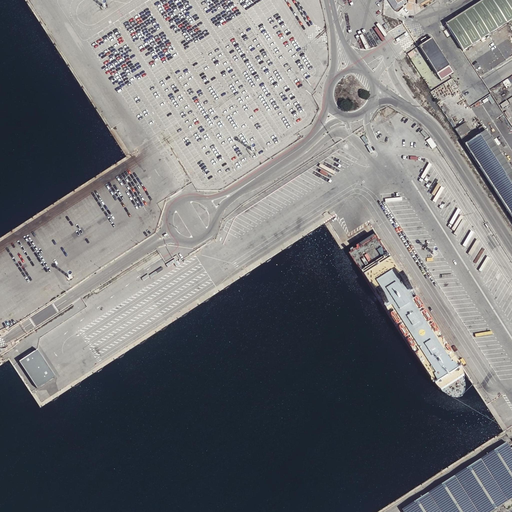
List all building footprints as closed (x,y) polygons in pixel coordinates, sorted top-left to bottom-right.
[(407,3),(404,0),(403,0),(397,5),(393,0),(390,0),(391,2),(389,3),(394,10),(407,3)] [(511,18),(511,0),(483,0),(446,24),(449,28),(463,50),(511,18)] [(453,73),(429,35),(416,43),(441,80),(453,73)] [(464,123),(455,129),(460,137),(465,134),(469,131),(464,123)] [(511,168),(487,130),(483,124),(479,127),(483,132),(466,144),(481,166),(511,214),(511,168)] [(37,389),(55,377),(38,351),(19,363),(37,389)] [(490,511),(511,498),(511,451),(506,443),(401,509),(402,511),(490,511)]
